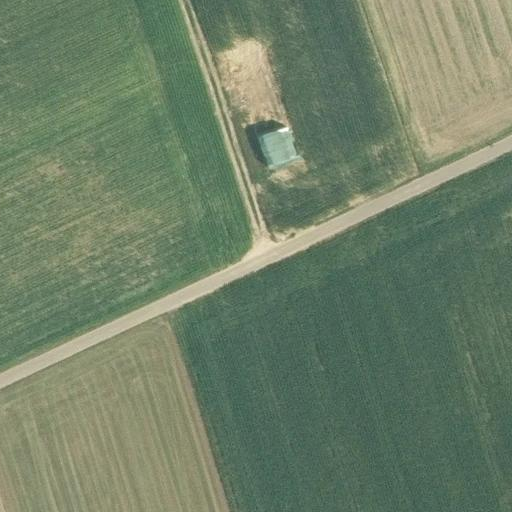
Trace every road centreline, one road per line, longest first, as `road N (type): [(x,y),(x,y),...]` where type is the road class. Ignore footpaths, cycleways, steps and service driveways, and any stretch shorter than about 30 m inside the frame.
road 1 (track): [(0,383),(511,143)]
road 2 (track): [(267,258),(244,147),(196,0)]
